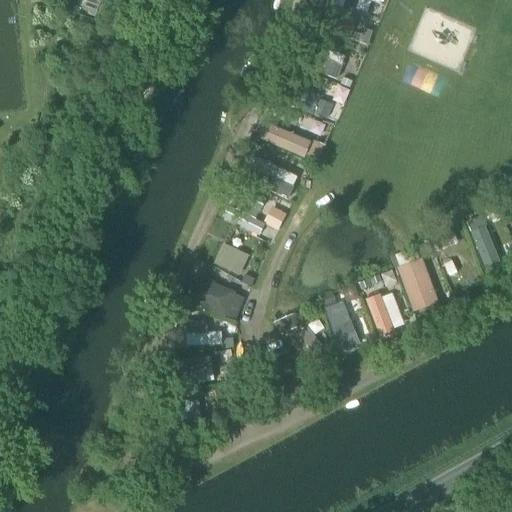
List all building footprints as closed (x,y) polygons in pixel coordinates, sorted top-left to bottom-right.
[(308,91),(304,111),(325,116),(329,96),(308,91)] [(325,147),(313,142),(306,161),(318,165),(325,147)] [(245,180),(292,197),(300,175),(252,159),(245,180)] [(500,202),(504,212),(511,208),(511,200),(511,198),(500,202)] [(227,203),(220,217),(260,236),(265,225),(280,232),(288,215),(269,206),(263,220),(227,203)] [(480,218),(467,223),(471,233),(483,228),(480,218)] [(476,242),(484,273),(501,268),(493,238),(476,242)] [(223,244),(213,267),(242,278),(251,255),(223,244)] [(396,262),(413,314),(441,305),(423,253),(396,262)] [(195,277),(186,302),(238,321),(247,295),(195,277)] [(369,281),(372,288),(382,284),(379,277),(369,281)] [(359,348),(345,291),(322,297),(337,354),(359,348)] [(405,329),(394,292),(366,301),(378,338),(405,329)] [(296,311),(276,325),(304,366),(324,352),(296,311)] [(198,347),(223,343),(221,332),(196,336),(198,347)] [(184,359),(186,385),(214,382),(211,356),(184,359)]
